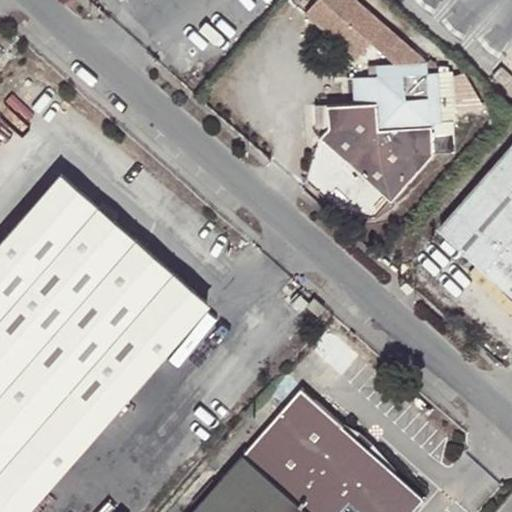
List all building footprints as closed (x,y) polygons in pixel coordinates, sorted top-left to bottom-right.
[(371,41),(397,64),(369,65),(370,75),(354,76),(355,102),(327,103),(328,125),(319,135),(391,198),(433,150),(456,148),(453,105),(451,74),(451,70),(429,71),(428,61),(358,0),(316,0),(306,12),(357,57),(371,41)] [(451,74),(453,105),(484,103),(465,70),(451,74)] [(511,143),(439,226),(511,289),(511,143)] [(62,171),(0,242),(0,319),(109,416),(210,301),(62,171)] [(414,291),(406,284),(402,288),(410,296),(414,291)] [(318,313),(325,305),(313,294),(306,302),(318,313)] [(0,511),(23,511),(109,416),(0,319),(0,511)] [(302,386),(190,511),(339,511),(351,498),(367,511),(406,511),(421,496),(343,427),(346,424),(302,386)]
